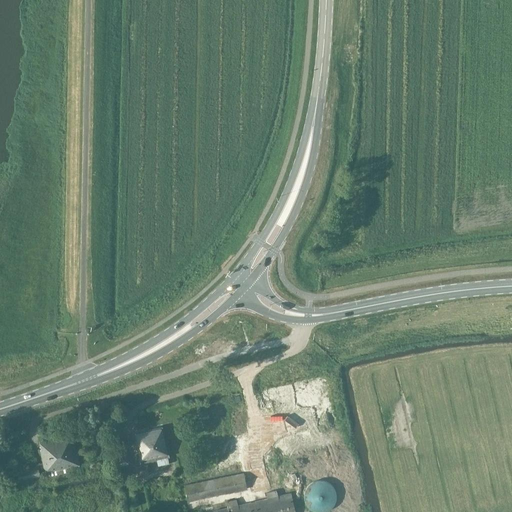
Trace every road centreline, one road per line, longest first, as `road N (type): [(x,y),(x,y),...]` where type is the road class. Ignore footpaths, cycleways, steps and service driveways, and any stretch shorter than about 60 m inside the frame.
road 1 (secondary): [(240,278),(285,213),(306,158),(325,0)]
road 2 (primary): [(511,286),(298,315),(270,308),(240,278)]
road 3 (primary): [(0,409),(119,364),(240,278)]
